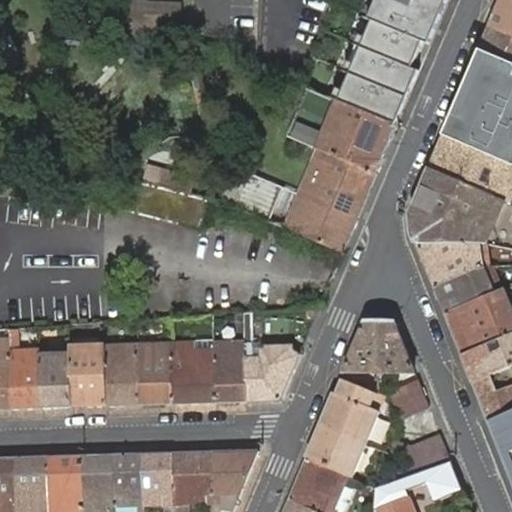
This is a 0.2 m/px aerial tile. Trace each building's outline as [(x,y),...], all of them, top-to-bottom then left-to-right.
[(181,24),(181,4),(154,4),(147,0),(128,0),(125,3),(124,31),(151,32),(151,23),(181,24)] [(397,126),(449,0),(375,0),(372,9),(374,10),(367,27),(361,25),(357,35),(363,37),(356,54),(350,52),(346,61),(352,64),(340,91),(335,89),(331,98),(338,101),(397,126)] [(511,0),(502,0),(491,26),(511,35),(511,0)] [(511,35),(491,26),(481,50),(511,63),(511,35)] [(511,63),(481,50),(444,138),(511,167),(511,63)] [(324,136),(300,195),(303,197),(358,220),(377,174),(397,126),(338,101),(331,98),(309,89),(295,124),(324,136)] [(511,167),(444,138),(431,169),(506,202),(510,204),(511,199),(511,196),(508,195),(491,188),(498,173),(511,179),(511,167)] [(284,188),(285,189),(285,188),(242,169),(240,171),(284,188)] [(506,202),(431,169),(411,216),(413,234),(416,243),(487,245),(489,240),(481,236),(494,207),(502,210),(506,202)] [(229,203),(229,205),(254,215),(267,220),(272,222),(285,189),(284,188),(240,171),(225,182),(229,203)] [(508,195),(511,184),(511,179),(498,173),(491,188),(508,195)] [(24,174),(3,174),(4,195),(25,194),(24,174)] [(208,200),(113,174),(105,205),(200,229),(208,200)] [(300,195),(287,228),(299,233),(344,252),(358,220),(303,197),(300,195)] [(481,236),(489,240),(502,210),(494,207),(481,236)] [(487,245),(416,243),(435,287),(492,270),(488,246),(487,245)] [(435,287),(446,314),(505,290),(502,284),(494,288),(489,277),(498,273),(496,269),(492,270),(435,287)] [(494,288),(502,284),(498,273),(489,277),(494,288)] [(505,290),(511,287),(511,281),(502,284),(505,290)] [(446,314),(462,356),(511,335),(511,305),(505,290),(446,314)] [(282,400),(301,354),(295,350),(295,345),(264,346),(262,348),(254,348),(252,313),(245,314),(246,351),(247,402),(281,401),(282,400)] [(366,322),(346,369),(378,370),(401,370),(415,370),(396,323),(366,322)] [(11,342),(13,409),(44,408),(42,349),(35,349),(35,356),(19,356),(19,350),(20,350),(20,349),(20,329),(11,330),(11,342)] [(511,335),(462,356),(474,384),(511,368),(511,335)] [(0,409),(13,409),(11,342),(0,342),(0,409)] [(218,403),(216,352),(194,353),(194,344),(172,345),(173,404),(218,403)] [(173,404),(172,345),(139,346),(141,405),(173,404)] [(141,405),(139,346),(106,347),(109,406),(141,405)] [(109,406),(106,347),(71,348),(74,407),(109,406)] [(74,407),(71,348),(64,349),(64,356),(49,356),(49,349),(42,349),(44,408),(74,407)] [(218,403),(247,402),(246,351),(239,351),(239,348),(222,348),(223,352),(216,352),(218,403)] [(511,368),(474,384),(489,422),(497,418),(511,411),(511,368)] [(402,422),(430,407),(422,387),(419,380),(391,395),(403,417),(402,422)] [(322,426),(368,445),(390,395),(377,395),(345,381),(339,395),(336,394),(322,426)] [(511,411),(497,418),(508,447),(500,450),(511,480),(511,411)] [(489,422),(500,450),(508,447),(497,418),(489,422)] [(350,477),(353,479),(368,446),(368,445),(322,426),(309,459),(350,477)] [(434,469),(452,463),(441,435),(412,449),(397,441),(393,455),(393,457),(402,481),(434,469)] [(260,452),(215,453),(216,495),(202,496),(202,505),(209,505),(223,505),(223,511),(228,511),(234,511),(242,496),(260,452)] [(215,453),(173,454),(174,511),(185,511),(185,506),(202,505),(202,496),(216,495),(215,453)] [(174,511),(173,454),(144,455),(146,506),(166,506),(166,511),(174,511)] [(144,455),(114,456),(115,511),(145,511),(146,506),(144,455)] [(115,511),(114,456),(82,457),(83,511),(89,511),(90,510),(110,510),(109,511),(115,511)] [(51,511),(50,457),(18,458),(18,511),(51,511)] [(83,511),(82,457),(50,457),(51,511),(57,511),(58,510),(78,510),(77,511),(83,511)] [(18,511),(18,458),(0,458),(0,511),(18,511)] [(347,487),(350,477),(309,459),(291,501),(316,511),(338,511),(339,511),(337,510),(347,487)] [(415,511),(409,495),(407,490),(430,481),(432,486),(429,487),(435,501),(463,490),(452,463),(434,469),(402,481),(385,487),(378,490),(376,511),(415,511)] [(407,490),(409,495),(429,487),(432,486),(430,481),(407,490)] [(344,511),(354,490),(347,487),(337,510),(339,511),(340,511),(344,511)] [(286,511),(316,511),(291,501),(286,511)]
